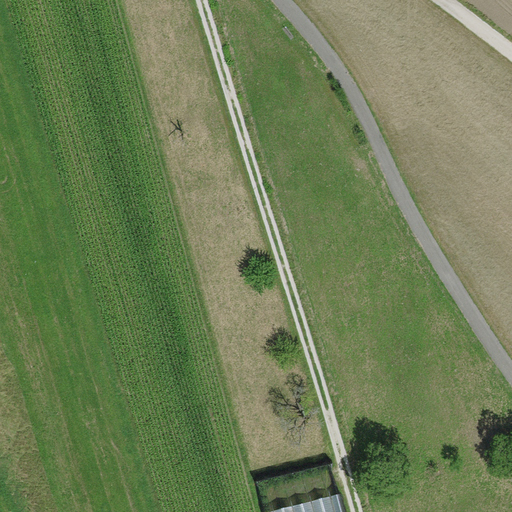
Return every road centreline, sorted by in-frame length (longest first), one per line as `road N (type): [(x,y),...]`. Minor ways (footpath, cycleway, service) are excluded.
road 1 (track): [(356,511),(203,0)]
road 2 (track): [(511,374),(414,221),(339,72),(281,0)]
